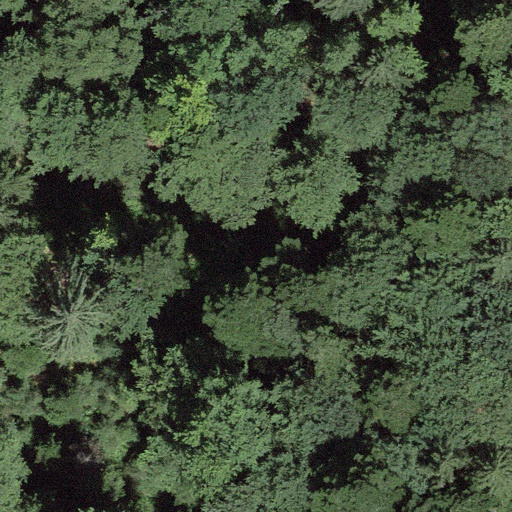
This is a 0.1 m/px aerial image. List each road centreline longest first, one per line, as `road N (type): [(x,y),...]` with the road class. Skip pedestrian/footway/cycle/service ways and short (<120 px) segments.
road 1 (track): [(435,0),(365,204),(398,267),(443,305),(511,325)]
road 2 (track): [(0,189),(15,203),(315,237),(365,204)]
